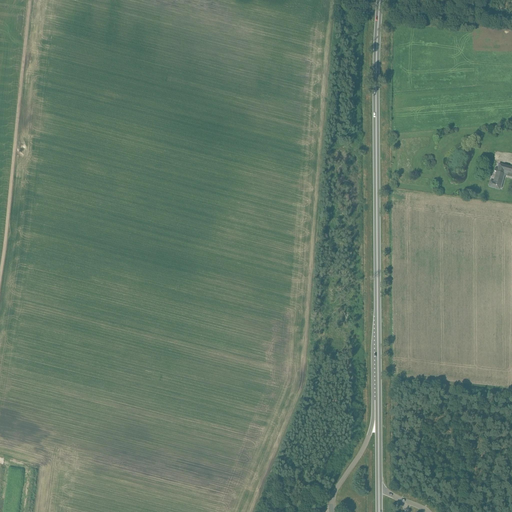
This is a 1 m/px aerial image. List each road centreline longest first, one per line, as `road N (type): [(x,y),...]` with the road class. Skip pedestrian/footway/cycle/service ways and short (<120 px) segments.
road 1 (primary): [(379,511),(379,0)]
road 2 (track): [(29,0),(0,276)]
